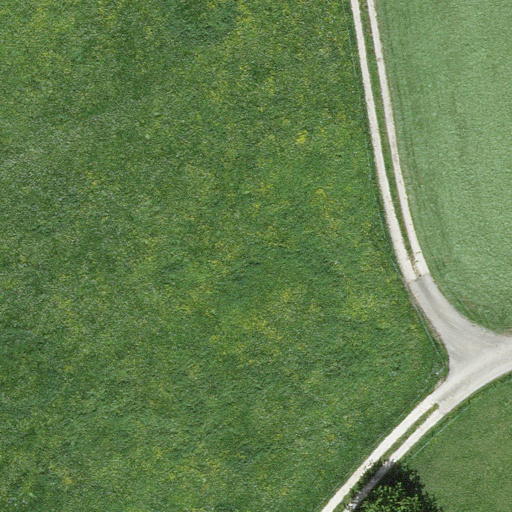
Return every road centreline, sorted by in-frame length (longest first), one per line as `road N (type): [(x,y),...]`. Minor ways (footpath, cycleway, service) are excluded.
road 1 (track): [(357,0),(364,85),(395,189),(417,250),(482,370)]
road 2 (track): [(511,363),(482,370),(341,511)]
